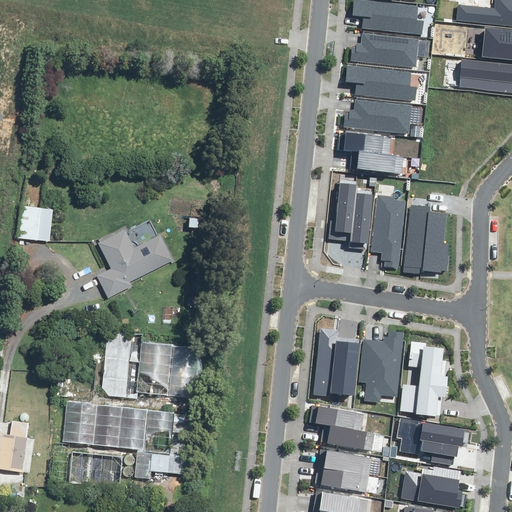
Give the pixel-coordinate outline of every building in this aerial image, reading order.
[(456,17),(511,23),(511,0),(494,0),(494,7),(458,2),(456,17)] [(361,1),(360,28),(412,29),(422,30),(422,14),(413,13),(413,3),(361,1)] [(511,26),(482,24),(479,55),(511,57),(511,26)] [(412,29),(360,28),(360,39),(347,39),(346,58),(411,61),(412,29)] [(511,61),(460,56),(457,84),(511,91),(511,61)] [(355,70),(354,96),(405,98),(415,98),(415,82),(407,82),(407,71),(355,70)] [(405,98),(354,96),(353,108),(340,108),(340,127),(404,129),(405,98)] [(337,148),(352,150),(389,153),(390,135),(339,130),(337,148)] [(402,174),(404,154),(389,153),(352,150),(351,170),(402,174)] [(345,242),(368,244),(372,194),(356,193),(357,180),(335,178),(330,233),(346,234),(345,242)] [(405,195),(376,192),(371,250),(383,251),(382,263),(398,265),(405,195)] [(53,208),(18,204),(14,238),(49,242),(53,208)] [(410,204),(402,273),(422,275),(423,272),(445,274),(448,248),(441,247),(445,213),(429,212),(430,206),(410,204)] [(199,219),(188,218),(188,229),(198,230),(199,219)] [(0,237),(12,239),(14,223),(0,220),(0,237)] [(124,226),(96,241),(110,267),(95,275),(107,297),(131,284),(130,282),(172,259),(157,233),(135,245),(124,226)] [(137,334),(104,332),(100,386),(108,395),(133,397),(137,334)] [(380,342),(364,341),(360,398),(392,401),(398,333),(381,332),(380,342)] [(357,335),(325,334),(324,346),(332,347),(330,372),(319,372),(318,394),(354,395),(357,335)] [(197,342),(138,338),(134,392),(193,396),(197,342)] [(399,409),(437,413),(439,394),(449,394),(450,377),(441,376),(444,346),(420,344),(417,383),(402,382),(399,409)] [(188,407),(64,398),(61,443),(136,449),(134,478),(150,479),(151,472),(183,474),(188,407)] [(329,425),(327,439),(366,444),(369,428),(354,425),(356,409),(319,403),(316,423),(329,425)] [(9,434),(0,432),(0,469),(30,472),(33,436),(26,435),(27,419),(11,418),(9,434)] [(421,437),(419,450),(456,456),(460,427),(414,420),(411,435),(421,437)] [(121,451),(69,447),(67,485),(119,489),(121,451)] [(325,447),(320,483),(361,490),(366,454),(325,447)] [(405,465),(400,492),(452,501),(457,474),(405,465)] [(26,486),(5,486),(5,501),(26,502),(26,486)] [(319,492),(315,511),(357,511),(360,498),(319,492)] [(413,503),(411,511),(453,511),(454,510),(413,503)]
